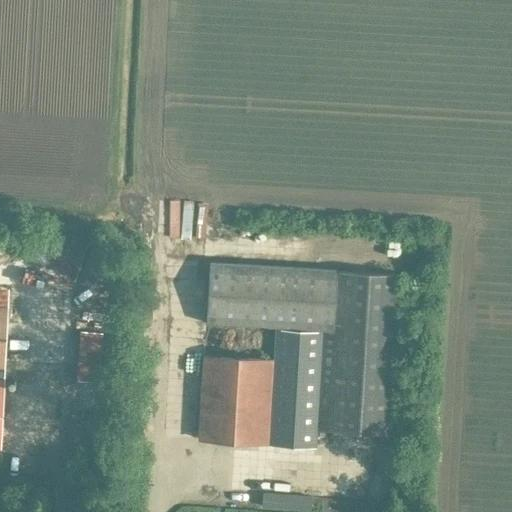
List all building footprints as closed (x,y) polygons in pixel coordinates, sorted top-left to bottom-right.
[(179,226),(178,196),(161,197),(161,227),(179,226)] [(333,330),(337,270),(209,262),(206,322),(276,327),(321,329),(333,330)] [(333,330),(321,329),(315,429),(389,434),(399,274),(337,270),(333,330)] [(62,320),(61,369),(79,370),(80,321),(62,320)] [(267,441),(269,441),(268,443),(314,446),(315,429),(321,329),(276,327),(274,360),(272,360),(267,441)] [(266,443),(267,441),(272,360),(204,356),(199,439),(266,443)] [(67,450),(91,451),(92,425),(68,423),(67,450)] [(312,510),(312,497),(264,494),(263,507),(312,510)]
